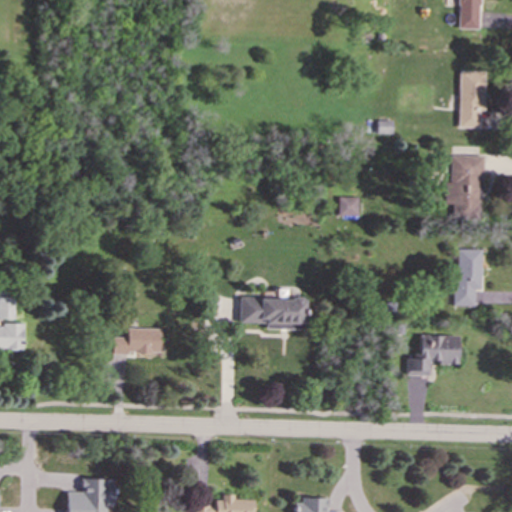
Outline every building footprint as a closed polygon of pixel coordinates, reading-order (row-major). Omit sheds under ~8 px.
[(477,29),(477,0),(456,0),(456,28),(477,29)] [(482,110),(483,71),(457,70),(457,127),(477,128),(478,110),(482,110)] [(376,133),(391,133),(390,120),(376,120),(376,133)] [(480,155),(448,155),(447,182),(442,182),(442,203),(450,203),(450,222),(479,222),(480,155)] [(336,215),(356,215),(356,196),(336,196),(336,215)] [(479,249),(453,248),(453,305),(472,305),(472,289),(478,289),(479,249)] [(0,318),(12,319),(13,297),(0,297),(0,318)] [(236,322),(262,323),(262,328),(300,329),(301,298),(236,297),(236,322)] [(0,348),(20,348),(21,324),(0,323),(0,348)] [(110,336),(110,352),(157,353),(157,328),(124,327),(124,337),(110,336)] [(427,376),(427,360),(436,360),(436,363),(456,364),(456,335),(417,335),(417,358),(403,358),(403,375),(427,376)] [(63,491),(63,511),(104,511),(104,506),(111,506),(111,479),(79,478),(78,492),(63,491)] [(250,511),(250,499),(231,499),(231,497),(212,496),(212,505),(192,504),(192,511),(250,511)] [(324,511),(324,499),(292,499),(292,511),(324,511)]
